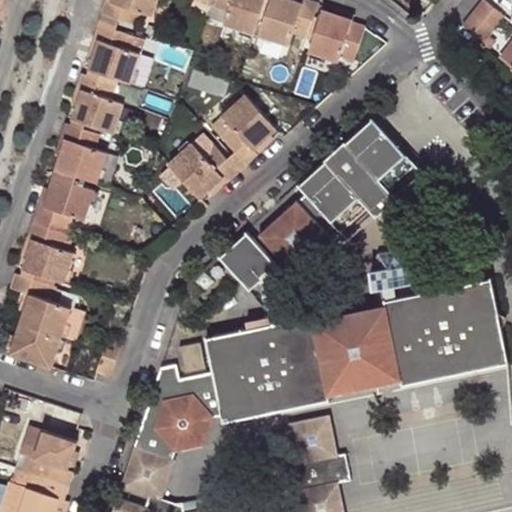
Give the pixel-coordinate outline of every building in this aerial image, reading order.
[(112,0),(105,0),(101,13),(119,18),(137,23),(142,10),(154,13),(158,0),(113,0),(112,0)] [(228,12),(224,24),(253,33),(264,0),(216,0),(214,7),(228,12)] [(306,0),(305,4),(290,0),(271,0),(260,36),(290,45),(294,33),(308,37),(318,3),(307,0),(306,0)] [(484,0),(483,0),(473,13),(495,30),(505,17),(487,2),(484,0)] [(488,0),(487,2),(505,17),(511,9),(501,0),(488,0)] [(355,16),(336,10),(334,14),(354,20),(355,16)] [(356,60),(367,25),(354,20),(334,14),(325,11),(322,21),(312,52),(340,61),(342,55),(356,60)] [(100,18),(117,23),(119,18),(101,13),(100,18)] [(491,35),(495,30),(473,13),(463,25),(484,42),(482,47),(489,55),(499,42),(491,35)] [(117,23),(100,18),(98,24),(115,29),(117,23)] [(127,48),(131,34),(115,29),(98,24),(94,37),(99,39),(88,68),(105,73),(131,82),(140,52),(127,48)] [(88,68),(99,39),(94,37),(84,66),(88,68)] [(511,44),(501,59),(511,67),(511,44)] [(105,73),(88,68),(86,75),(103,80),(105,73)] [(103,80),(86,75),(81,73),(76,88),(82,90),(77,106),(73,118),(91,124),(114,132),(123,103),(110,99),(115,84),(103,80)] [(76,88),(71,105),(77,106),(82,90),(76,88)] [(254,150),(266,139),(276,128),(249,99),(226,120),(235,129),(223,139),(247,165),(258,155),(254,150)] [(91,124),(73,118),(71,125),(89,130),(91,124)] [(295,273),(332,239),(321,228),(329,220),(340,231),(366,208),(376,218),(396,199),(388,189),(414,164),(372,118),(297,183),(304,192),(259,232),(295,273)] [(89,130),(71,125),(65,123),(60,137),(67,140),(61,157),(57,169),(78,176),(98,182),(107,153),(95,148),(99,135),(89,130)] [(60,137),(54,154),(61,157),(67,140),(60,137)] [(271,143),(266,139),(254,150),(258,155),(271,143)] [(202,199),(211,190),(224,178),(228,182),(240,172),(215,145),(204,155),(194,144),(170,165),(202,199)] [(78,176),(57,169),(53,178),(75,185),(78,176)] [(75,185),(53,178),(49,190),(43,207),(38,205),(33,219),(50,224),(67,230),(73,217),(85,221),(94,192),(75,185)] [(224,178),(211,190),(215,194),(228,182),(224,178)] [(38,205),(43,207),(49,190),(43,188),(38,205)] [(195,205),(202,213),(208,208),(205,203),(201,199),(195,205)] [(31,225),(48,230),(50,224),(33,219),(31,225)] [(329,220),(321,228),(332,239),(340,231),(329,220)] [(67,236),(48,230),(31,225),(27,239),(32,241),(27,257),(23,270),(38,275),(63,283),(72,254),(62,251),(67,236)] [(269,270),(276,264),(245,230),(217,255),(263,304),(283,285),(269,270)] [(27,239),(21,256),(27,257),(32,241),(27,239)] [(395,253),(378,257),(370,274),(374,292),(409,286),(406,267),(395,253)] [(276,264),(269,270),(283,285),(290,292),(296,287),(276,264)] [(38,275),(23,270),(20,278),(35,282),(38,275)] [(29,295),(24,312),(20,324),(62,338),(71,309),(45,300),(49,287),(35,282),(20,278),(14,276),(10,289),(24,294),(29,295)] [(484,279),(495,327),(501,326),(491,278),(484,279)] [(402,386),(509,364),(501,326),(495,327),(484,279),(385,299),(386,306),(400,380),(402,386)] [(18,310),(24,312),(29,295),(24,294),(18,310)] [(329,396),(400,380),(386,306),(314,320),(318,342),(329,396)] [(288,330),(305,344),(318,342),(314,320),(312,314),(272,322),(275,332),(288,330)] [(220,371),(214,372),(179,378),(177,364),(160,367),(120,487),(148,496),(161,500),(174,461),(171,459),(174,450),(203,445),(213,417),(222,416),(224,423),(329,402),(329,396),(318,342),(305,344),(288,330),(275,332),(272,322),(213,334),(220,371)] [(20,324),(15,338),(10,354),(13,355),(52,368),(62,338),(20,324)] [(207,335),(214,372),(220,371),(213,334),(207,335)] [(4,352),(10,354),(15,338),(9,336),(4,352)] [(107,338),(103,352),(96,373),(112,378),(123,343),(107,338)] [(184,371),(205,367),(200,340),(179,345),(184,371)] [(289,425),(296,465),(303,464),(307,488),(297,490),(301,511),(342,511),(337,484),(350,480),(345,454),(337,455),(329,416),(289,425)] [(35,458),(45,429),(31,424),(21,453),(28,456),(35,458)] [(28,456),(24,467),(25,468),(42,473),(70,483),(74,468),(70,467),(69,467),(79,440),(45,429),(35,458),(28,456)] [(56,511),(61,496),(65,497),(70,483),(42,473),(25,468),(24,467),(20,480),(30,483),(19,511),(56,511)] [(19,511),(30,483),(20,480),(11,477),(0,508),(0,511),(19,511)] [(61,496),(56,511),(66,511),(68,509),(71,499),(65,497),(61,496)] [(182,511),(181,506),(161,500),(148,496),(144,507),(155,511),(154,511),(182,511)] [(209,511),(210,511),(199,511),(154,511),(155,511),(144,507),(117,498),(112,511),(209,511)]
